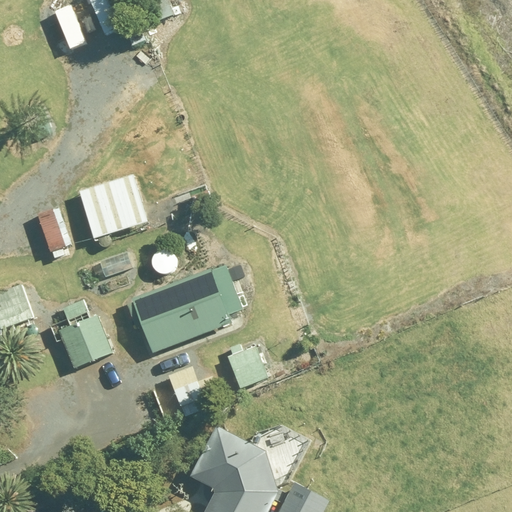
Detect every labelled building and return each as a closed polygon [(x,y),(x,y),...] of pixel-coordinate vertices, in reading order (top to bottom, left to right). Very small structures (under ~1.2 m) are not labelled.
[(117,0),(91,0),(107,37),(125,29),(113,2),(117,0)] [(141,0),(154,26),(179,14),(175,5),(180,3),(179,0),(141,0)] [(75,56),(73,36),(23,42),(25,61),(75,56)] [(98,237),(151,225),(141,179),(88,191),(98,237)] [(63,210),(43,217),(54,255),(75,248),(63,210)] [(177,253),(154,252),(153,277),(176,278),(177,253)] [(152,354),(252,317),(233,266),(133,303),(152,354)] [(0,313),(6,330),(40,319),(26,281),(0,290),(0,313)] [(82,367),(117,351),(101,314),(66,330),(82,367)] [(245,390),(274,379),(262,345),(233,356),(245,390)] [(188,412),(216,402),(203,367),(175,377),(188,412)] [(274,453),(225,429),(201,479),(225,491),(214,511),(278,511),(287,494),(274,453)] [(332,511),(337,502),(301,483),(285,511),(332,511)]
